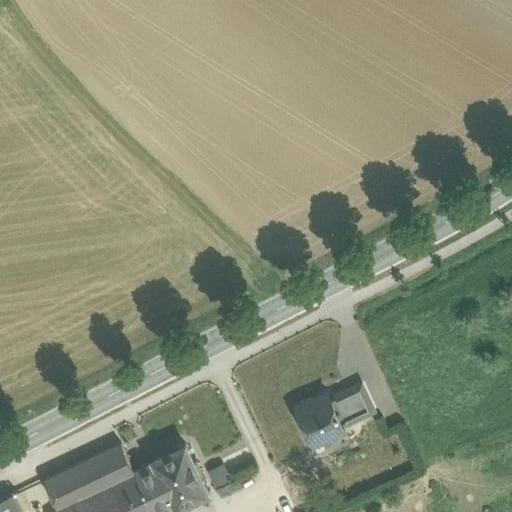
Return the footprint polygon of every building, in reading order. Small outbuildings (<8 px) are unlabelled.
[(362,382),(345,390),(349,399),(347,401),(355,418),(375,409),(362,382)] [(345,390),(331,396),(328,391),(297,405),(312,438),(318,441),(342,430),(344,423),(355,418),(347,401),(349,399),(345,390)] [(122,442),(45,478),(61,511),(154,511),(134,469),(122,442)] [(183,444),(178,442),(173,445),(171,450),(153,458),(154,459),(134,469),(154,511),(162,511),(176,506),(177,507),(188,501),(207,493),(209,492),(186,443),(183,444)] [(23,511),(13,492),(0,498),(0,511),(23,511)] [(207,493),(188,501),(193,511),(211,502),(207,493)]
